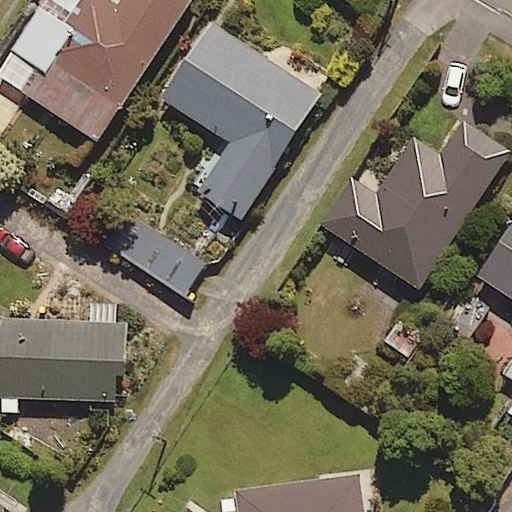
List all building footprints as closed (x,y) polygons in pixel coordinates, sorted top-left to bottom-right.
[(205,0),(55,0),(2,80),(108,150),(205,0)] [(332,102),(220,31),(172,107),(237,149),(206,199),(251,228),(332,102)] [(511,168),(511,155),(470,128),(449,159),(422,141),(381,204),(358,189),(329,232),(428,297),(511,168)] [(212,271),(137,220),(115,252),(191,303),(212,271)] [(511,246),(487,282),(511,299),(511,378),(511,379),(511,246)] [(136,333),(121,332),(123,306),(97,305),(96,331),(11,326),(0,319),(0,404),(10,405),(9,419),(24,419),(25,405),(124,410),(125,384),(134,384),(136,333)] [(433,345),(398,321),(382,343),(417,368),(433,345)] [(372,511),(369,484),(225,500),(226,511),(372,511)]
